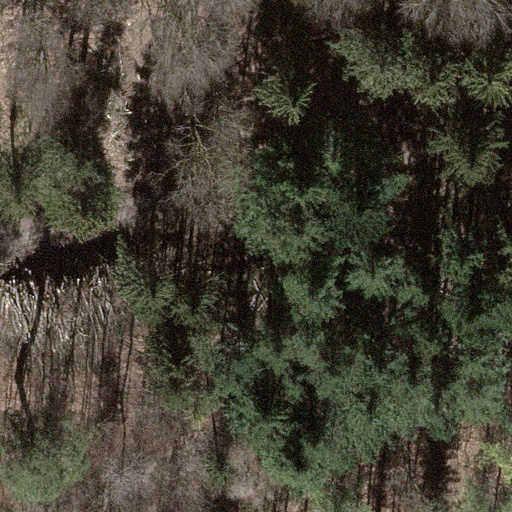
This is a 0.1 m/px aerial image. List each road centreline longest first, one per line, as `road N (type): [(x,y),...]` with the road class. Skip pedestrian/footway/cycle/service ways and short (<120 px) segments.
road 1 (track): [(511,126),(394,159),(0,237)]
road 2 (track): [(511,335),(79,511)]
